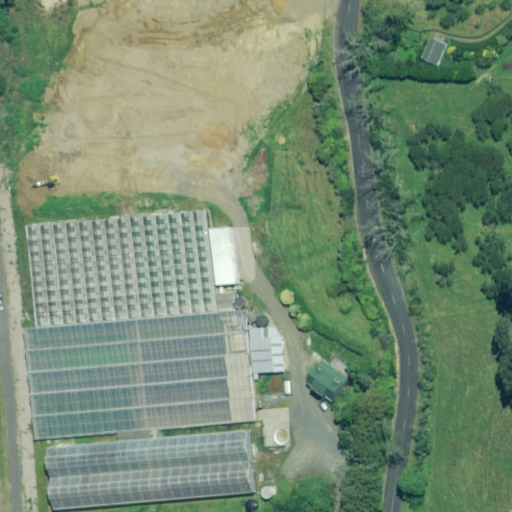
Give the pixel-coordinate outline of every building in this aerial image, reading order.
[(452,45),(431,37),(423,58),(443,66),(452,45)] [(198,213),(25,225),(32,319),(204,308),(198,213)] [(253,226),(214,229),(219,285),(258,282),(253,226)] [(236,311),(19,327),(27,436),(244,421),(236,311)] [(287,328),(252,330),(255,373),(289,371),(287,328)] [(355,375),(327,359),(317,376),(324,380),(318,389),(332,398),(337,389),(344,393),(355,375)] [(288,421),(261,424),(263,449),(290,446),(288,421)] [(50,510),(247,496),(242,429),(45,442),(50,510)]
